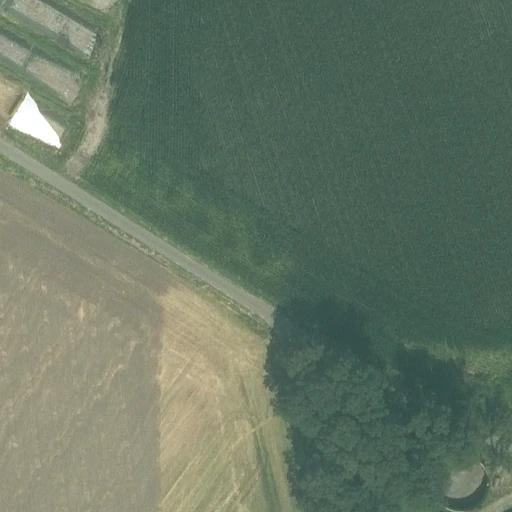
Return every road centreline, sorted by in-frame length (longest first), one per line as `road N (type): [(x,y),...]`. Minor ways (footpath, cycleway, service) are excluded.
road 1 (unclassified): [(0,140),(112,203),(277,317),(511,440)]
road 2 (track): [(277,317),(320,511)]
